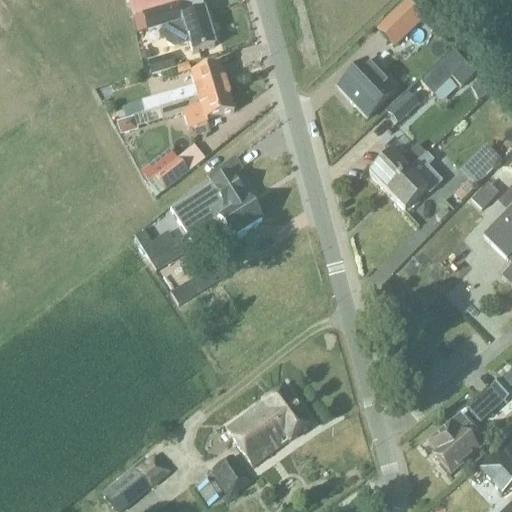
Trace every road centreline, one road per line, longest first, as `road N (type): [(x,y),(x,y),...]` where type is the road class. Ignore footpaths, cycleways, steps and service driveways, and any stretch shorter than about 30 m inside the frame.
road 1 (unclassified): [(383,441),(262,0)]
road 2 (residential): [(383,441),(492,351)]
